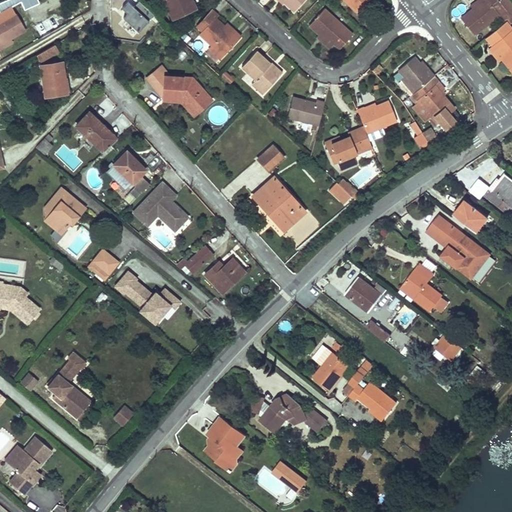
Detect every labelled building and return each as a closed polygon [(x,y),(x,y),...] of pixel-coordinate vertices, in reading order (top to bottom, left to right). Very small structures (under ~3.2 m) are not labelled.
[(163,0),(171,17),(191,8),(186,0),(163,0)] [(280,0),(283,2),(293,11),(302,0),(280,0)] [(343,0),(357,12),(367,0),(343,0)] [(506,11),(510,17),(511,15),(511,4),(508,0),(499,0),(497,2),(496,0),(477,0),(470,6),(472,9),(460,19),(473,34),(484,26),(492,19),(496,15),(498,18),(506,11)] [(117,13),(139,31),(148,20),(127,2),(117,13)] [(210,9),(195,26),(201,30),(198,34),(223,55),(240,36),(234,31),(232,33),(223,26),(214,17),(216,15),(210,9)] [(323,9),(308,25),(318,34),(331,45),(332,43),(338,48),(351,34),(323,9)] [(510,17),(506,11),(498,18),(503,23),(510,17)] [(70,14),(64,17),(67,23),(73,19),(70,14)] [(0,22),(0,44),(9,40),(24,31),(14,15),(0,22)] [(511,20),(511,15),(510,17),(503,23),(486,36),(485,37),(492,45),(488,48),(494,54),(500,49),(505,55),(511,63),(511,27),(509,24),(511,20)] [(52,19),(47,22),(52,32),(56,29),(67,23),(64,17),(54,22),(52,19)] [(492,19),(484,26),(488,31),(497,24),(492,19)] [(47,22),(34,29),(40,39),(52,32),(47,22)] [(226,23),(223,26),(232,33),(234,31),(226,23)] [(318,34),(316,36),(328,47),(331,45),(318,34)] [(9,40),(0,44),(0,50),(12,44),(9,40)] [(58,52),(54,45),(37,55),(41,62),(58,52)] [(500,49),(494,54),(499,60),(502,59),(501,58),(505,55),(500,49)] [(256,50),(240,67),(255,81),(251,84),(262,93),(278,76),(267,66),(270,63),(256,50)] [(413,56),(397,70),(403,77),(415,91),(427,81),(434,75),(428,69),(426,70),(413,56)] [(64,93),(62,79),(64,78),(62,63),(40,66),(45,96),(64,93)] [(270,63),(267,66),(278,76),(280,73),(270,63)] [(160,67),(146,77),(160,98),(180,102),(183,99),(196,112),(209,99),(190,77),(166,75),(160,67)] [(219,76),(229,84),(234,78),(224,70),(219,76)] [(434,75),(427,81),(432,87),(434,85),(442,95),(445,93),(438,84),(439,83),(434,75)] [(403,77),(400,80),(412,93),(415,91),(403,77)] [(64,78),(62,79),(64,93),(70,92),(67,78),(64,78)] [(412,93),(410,95),(415,102),(416,100),(435,123),(453,108),(442,95),(434,85),(432,87),(427,81),(415,91),(412,93)] [(315,102),(292,96),(287,117),(317,124),(323,101),(316,99),(315,102)] [(183,99),(180,102),(192,115),(196,112),(183,99)] [(362,107),(356,110),(363,127),(365,133),(395,121),(388,101),(375,106),(363,111),(362,107)] [(89,112),(76,126),(95,144),(108,131),(89,112)] [(37,131),(27,120),(23,124),(33,134),(37,131)] [(339,137),(323,143),(332,163),(336,161),(339,169),(355,163),(352,155),(359,152),(367,149),(371,147),(365,133),(363,127),(347,134),(348,136),(340,140),(339,137)] [(428,141),(436,137),(431,127),(423,130),(428,141)] [(380,128),(371,133),(374,139),(383,134),(380,128)] [(421,131),(414,136),(420,144),(427,140),(421,131)] [(38,145),(36,147),(45,155),(52,147),(43,139),(38,145)] [(272,146),(256,159),(266,170),(282,157),(272,146)] [(367,149),(359,152),(363,160),(371,157),(367,149)] [(127,152),(114,165),(132,183),(146,170),(127,152)] [(490,186),(484,194),(499,206),(504,201),(511,207),(511,179),(505,173),(499,180),(493,189),(490,186)] [(273,176),(252,195),(262,206),(264,204),(277,218),(275,221),(282,229),(303,210),(273,176)] [(343,178),(338,183),(341,186),(347,181),(343,178)] [(497,178),(490,186),(493,189),(499,180),(497,178)] [(347,181),(341,186),(351,195),(356,191),(347,181)] [(162,182),(133,212),(147,225),(157,214),(165,221),(169,217),(178,226),(188,217),(171,200),(167,205),(160,199),(169,189),(162,182)] [(338,183),(330,190),(336,195),(339,192),(347,198),(351,195),(341,186),(338,183)] [(55,206),(43,220),(59,233),(68,222),(75,214),(78,217),(85,209),(60,188),(49,201),(55,206)] [(176,195),(169,189),(160,199),(167,205),(171,200),(176,195)] [(49,201),(43,208),(43,220),(55,206),(49,201)] [(459,208),(455,214),(477,231),(488,216),(467,201),(461,209),(459,208)] [(490,252),(466,235),(439,213),(429,225),(452,242),(448,247),(442,255),(458,267),(471,277),(490,252)] [(75,214),(68,222),(71,225),(78,217),(75,214)] [(178,226),(169,217),(165,221),(174,230),(178,226)] [(452,242),(429,225),(425,230),(448,247),(452,242)] [(205,247),(181,269),(189,276),(213,255),(205,247)] [(92,260),(105,271),(108,273),(118,262),(101,248),(92,260)] [(59,271),(64,266),(54,258),(50,263),(59,271)] [(232,258),(230,260),(243,274),(245,272),(232,258)] [(105,271),(92,260),(87,265),(101,276),(105,271)] [(219,270),(214,265),(205,275),(222,293),(243,274),(230,260),(223,267),(219,270)] [(218,262),(214,265),(219,270),(223,267),(218,262)] [(419,263),(404,284),(417,294),(414,298),(430,310),(442,295),(426,284),(433,274),(419,263)] [(181,300),(164,287),(157,295),(126,270),(113,286),(137,305),(134,309),(158,329),(181,300)] [(351,287),(345,294),(369,311),(386,290),(378,283),(373,289),(360,279),(353,288),(351,287)] [(404,284),(401,287),(414,298),(417,294),(404,284)] [(0,290),(0,301),(12,303),(16,306),(13,309),(27,323),(40,310),(25,297),(28,294),(19,286),(11,285),(10,292),(0,290)] [(377,301),(385,308),(393,299),(385,292),(377,301)] [(395,297),(388,307),(393,310),(400,301),(395,297)] [(0,301),(0,306),(9,308),(12,310),(13,309),(16,306),(12,303),(0,301)] [(365,316),(360,323),(384,342),(389,335),(365,316)] [(452,361),(462,347),(444,333),(433,347),(452,361)] [(389,336),(385,344),(393,347),(397,340),(389,336)] [(65,358),(68,360),(78,368),(83,362),(71,352),(65,358)] [(348,368),(331,354),(310,380),(327,394),(348,368)] [(364,358),(360,365),(369,370),(373,363),(364,358)] [(68,360),(63,366),(73,374),(78,368),(68,360)] [(63,366),(46,386),(54,393),(59,397),(56,401),(76,418),(86,405),(67,389),(70,385),(67,382),(73,374),(63,366)] [(38,379),(28,371),(19,382),(29,390),(38,379)] [(352,391),(362,378),(356,373),(346,386),(352,391)] [(397,405),(362,378),(352,391),(346,398),(354,404),(356,401),(383,422),(397,405)] [(70,385),(67,389),(86,405),(89,401),(70,385)] [(54,393),(51,397),(56,401),(59,397),(54,393)] [(304,422),(301,413),(299,405),(287,396),(274,399),(271,403),(263,397),(253,394),(249,409),(261,413),(256,420),(272,434),(284,420),(291,417),(294,426),(304,422)] [(135,416),(126,408),(116,420),(125,428),(135,416)] [(311,410),(301,413),(304,422),(316,431),(325,421),(311,410)] [(291,417),(284,420),(294,426),(291,417)] [(244,437),(220,419),(206,436),(209,438),(215,444),(212,447),(208,448),(207,447),(204,452),(215,461),(218,457),(226,464),(236,461),(241,454),(235,448),(244,437)] [(12,466),(20,473),(24,476),(16,486),(27,496),(37,483),(32,479),(38,472),(55,452),(38,438),(26,451),(23,449),(17,457),(19,459),(12,466)] [(207,447),(208,448),(212,447),(215,444),(209,438),(207,442),(207,447)] [(17,457),(23,449),(20,446),(7,462),(12,466),(19,459),(17,457)] [(218,457),(215,461),(230,474),(237,465),(236,461),(226,464),(218,457)] [(277,465),(274,470),(282,477),(286,472),(277,465)] [(32,479),(37,483),(43,476),(38,472),(32,479)] [(20,473),(12,483),(16,486),(24,476),(20,473)]
